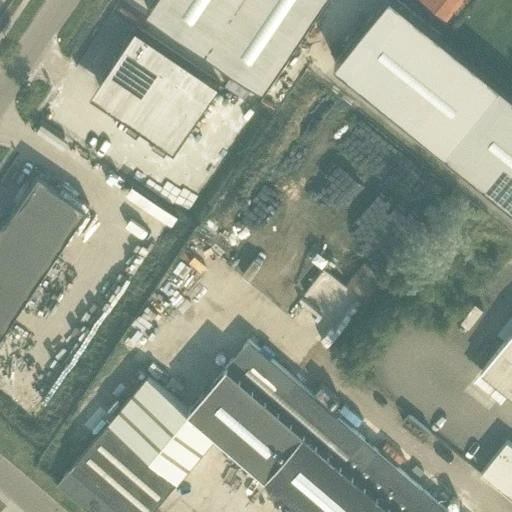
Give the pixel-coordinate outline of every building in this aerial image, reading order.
[(152,0),(147,8),(264,87),(323,0),(152,0)] [(385,0),(384,1),(335,62),(445,152),(511,206),(511,91),(501,82),(398,0),(385,0)] [(425,0),(446,17),(459,0),(425,0)] [(221,82),(136,25),(102,76),(117,87),(106,104),(175,150),(221,82)] [(36,173),(0,225),(0,336),(87,208),(36,173)] [(365,297),(383,275),(364,260),(346,282),(365,297)] [(511,393),(511,331),(481,369),(511,393)] [(451,511),(249,337),(227,362),(188,407),(309,511),(451,511)] [(146,511),(216,432),(188,407),(148,373),(56,479),(94,511),(146,511)] [(430,430),(409,413),(403,421),(424,438),(430,430)] [(511,442),(507,438),(481,471),(511,495),(511,442)]
